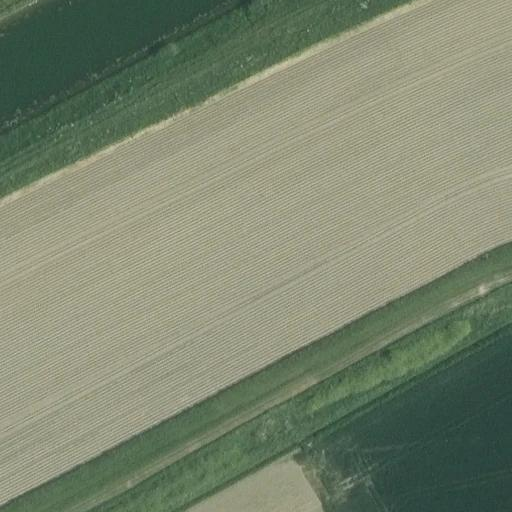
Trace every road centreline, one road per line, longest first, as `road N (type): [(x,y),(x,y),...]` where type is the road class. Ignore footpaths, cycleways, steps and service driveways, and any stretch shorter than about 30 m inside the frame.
road 1 (track): [(67,511),(511,274)]
road 2 (track): [(0,173),(327,0)]
